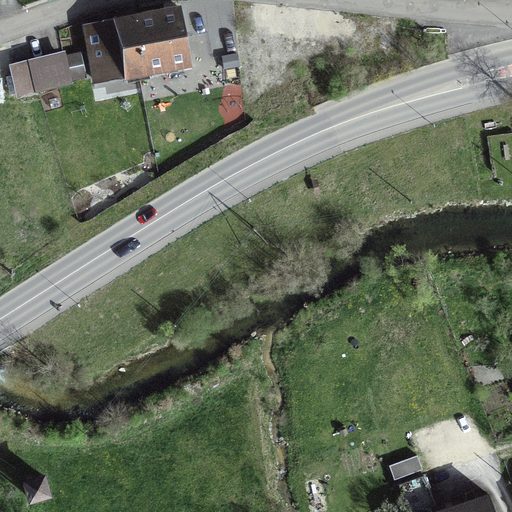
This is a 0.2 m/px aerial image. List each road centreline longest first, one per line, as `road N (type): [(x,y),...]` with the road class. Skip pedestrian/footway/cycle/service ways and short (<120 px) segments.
road 1 (primary): [(511,71),(376,110),(280,149),(0,318)]
road 2 (residential): [(511,17),(350,0)]
